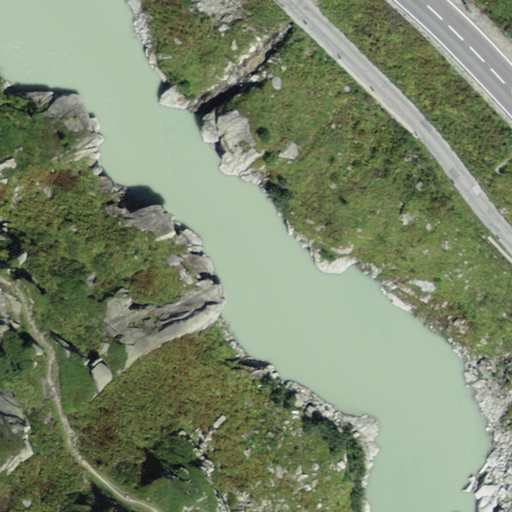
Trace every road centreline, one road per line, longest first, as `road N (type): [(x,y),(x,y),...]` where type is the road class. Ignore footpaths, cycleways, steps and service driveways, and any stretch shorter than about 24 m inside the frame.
road 1 (unclassified): [(293,0),(431,140),(511,239)]
road 2 (primary): [(419,0),(511,91)]
